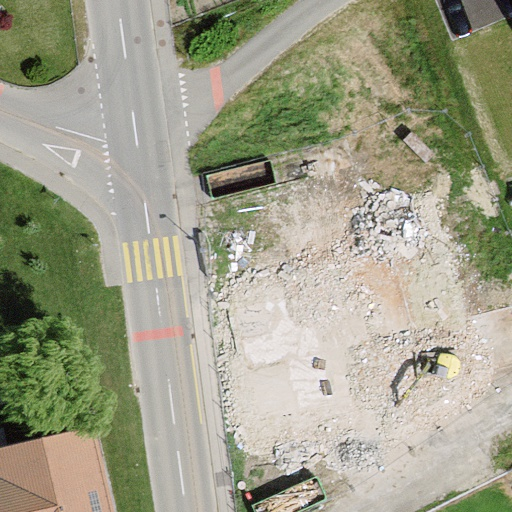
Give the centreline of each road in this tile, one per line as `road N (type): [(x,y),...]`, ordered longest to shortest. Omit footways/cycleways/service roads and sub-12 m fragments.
road 1 (tertiary): [(138,153),(187,511)]
road 2 (residential): [(138,153),(323,0)]
road 3 (tertiary): [(118,0),(138,153)]
road 4 (residential): [(138,153),(0,108)]
